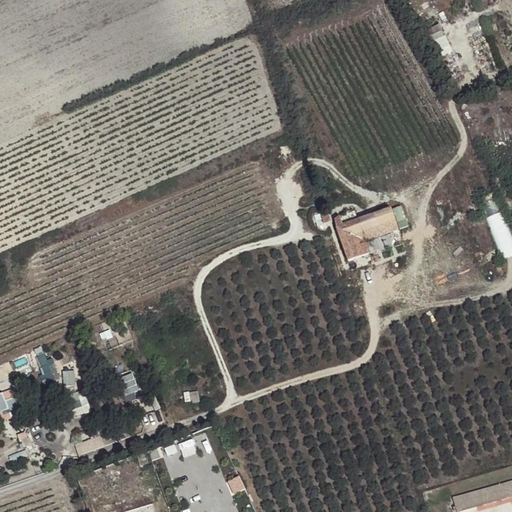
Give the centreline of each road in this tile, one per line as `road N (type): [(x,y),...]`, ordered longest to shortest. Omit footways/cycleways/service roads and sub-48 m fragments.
road 1 (track): [(153,434),(368,354),(373,293),(410,270),(431,185),(464,142),(450,100),(468,78),(458,26),(511,3)]
road 2 (track): [(431,185),(374,196),(326,164),(296,165),(284,185),(292,234),(227,254),(203,272),(197,288),(230,405)]
road 3 (unclassified): [(0,488),(153,434)]
